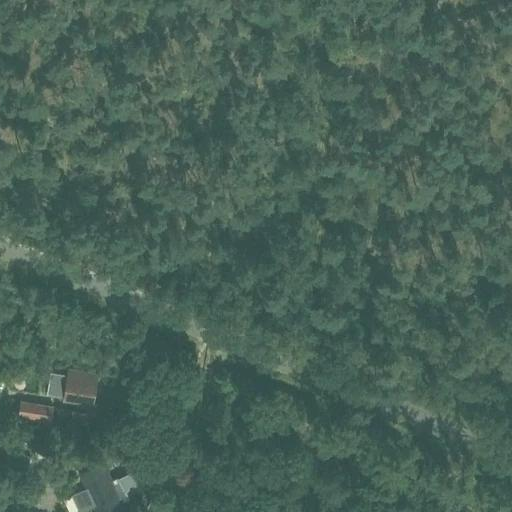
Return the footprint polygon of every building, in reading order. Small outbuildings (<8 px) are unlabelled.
[(69,369),(64,398),(93,403),(98,374),(69,369)] [(47,426),(50,409),(39,407),(36,425),(47,426)] [(84,421),(85,411),(75,410),(74,420),(84,421)] [(9,480),(38,481),(39,458),(9,457),(9,480)] [(102,460),(81,472),(100,511),(114,511),(117,511),(116,510),(124,506),(102,460)]
